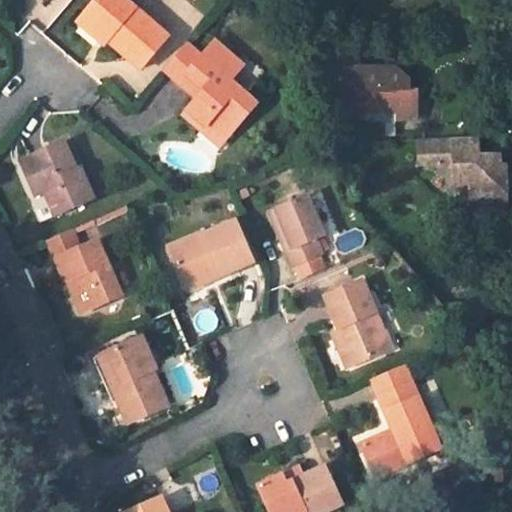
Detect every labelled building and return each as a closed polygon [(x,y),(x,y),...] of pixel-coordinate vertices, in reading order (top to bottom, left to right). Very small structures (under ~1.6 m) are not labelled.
[(168,36),(124,0),(96,0),(84,15),(110,35),(106,40),(141,68),(168,36)] [(103,45),(106,40),(110,35),(84,15),(77,23),(103,45)] [(314,25),(288,24),(292,45),(314,45),(314,25)] [(229,133),(256,98),(229,76),(242,61),(214,38),(201,54),(186,73),(204,88),(198,96),(188,107),(207,123),(211,119),(229,133)] [(163,68),(179,81),(186,73),(201,54),(186,41),(163,68)] [(358,45),(322,45),(322,67),(329,67),(328,87),(337,87),(337,111),(342,117),(353,117),(359,111),(392,111),(398,117),(410,118),(416,112),(416,100),(410,95),(407,94),(408,79),(394,65),(358,65),(358,45)] [(179,81),(198,96),(204,88),(186,73),(179,81)] [(220,143),(229,133),(211,119),(207,123),(188,107),(184,112),(220,143)] [(477,157),(475,136),(417,138),(419,163),(434,162),(442,169),(453,169),(455,181),(465,191),(472,190),(474,212),(508,211),(506,189),(501,189),(499,167),(498,156),(477,157)] [(76,173),(64,145),(20,164),(32,191),(42,186),(46,194),(56,217),(95,200),(81,170),(76,173)] [(36,199),(46,194),(42,186),(32,191),(36,199)] [(321,234),(304,194),(273,208),(290,245),(284,248),(291,265),(322,251),(314,237),(321,234)] [(267,210),(284,248),(290,245),(273,208),(267,210)] [(253,263),(236,223),(203,238),(202,235),(168,250),(185,287),(216,273),(218,279),(253,263)] [(81,247),(74,230),(46,242),(53,259),(81,247)] [(88,311),(124,296),(100,239),(81,247),(53,259),(64,283),(73,279),(79,292),(88,311)] [(187,293),(218,279),(216,273),(185,287),(187,293)] [(391,348),(361,281),(324,298),(338,329),(355,364),(391,348)] [(79,292),(69,296),(77,316),(88,311),(79,292)] [(511,332),(511,300),(443,305),(468,335),(511,332)] [(338,329),(330,333),(345,368),(355,364),(338,329)] [(162,373),(148,340),(114,355),(128,386),(117,391),(133,426),(172,408),(157,375),(162,373)] [(112,393),(117,391),(128,386),(114,355),(99,362),(112,393)] [(403,365),(372,379),(379,397),(412,383),(403,365)] [(440,447),(412,383),(379,397),(394,430),(362,444),(372,464),(382,459),(388,471),(440,447)] [(376,476),(388,471),(382,459),(372,464),(376,476)] [(324,511),(340,505),(323,466),(303,475),(284,484),(280,475),(256,486),(267,511),(324,511)] [(300,467),(280,475),(284,484),(303,475),(300,467)] [(169,511),(163,495),(123,511),(169,511)]
